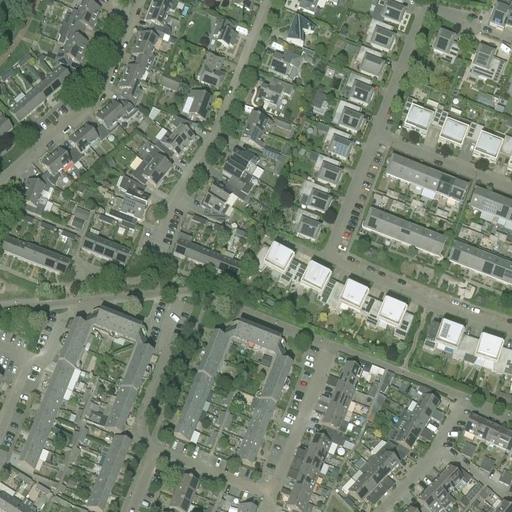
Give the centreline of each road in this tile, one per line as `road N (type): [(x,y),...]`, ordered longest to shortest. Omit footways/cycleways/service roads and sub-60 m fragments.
road 1 (residential): [(371,134),(331,254),(511,331)]
road 2 (residential): [(155,269),(172,206),(216,142),(270,0)]
road 3 (residential): [(0,174),(84,108),(108,74),(136,0)]
road 4 (residential): [(467,21),(431,8),(417,17),(371,134)]
road 5 (residential): [(271,493),(328,345)]
road 6 (residential): [(155,451),(141,432),(174,307)]
road 7 (residential): [(371,134),(511,190)]
road 8 (residential): [(271,493),(155,451)]
